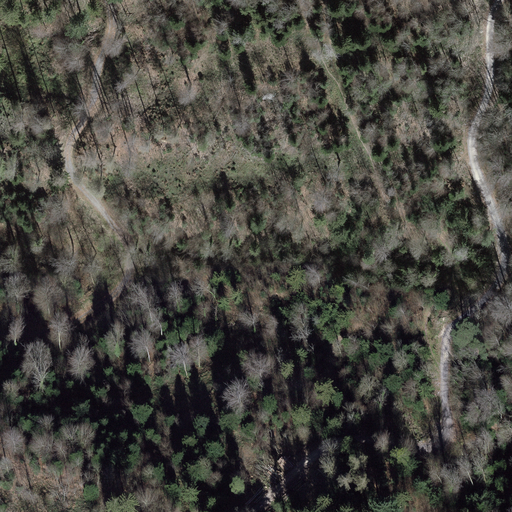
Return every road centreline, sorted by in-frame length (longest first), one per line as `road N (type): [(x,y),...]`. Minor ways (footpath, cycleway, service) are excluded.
road 1 (track): [(500,0),(491,19),(491,82),(472,134),(505,266),(447,340),(443,437),(419,446),(343,433),(252,511)]
road 2 (track): [(0,334),(76,323),(127,275),(127,237),(75,178),(66,151),(95,103),(111,41),(107,0)]
